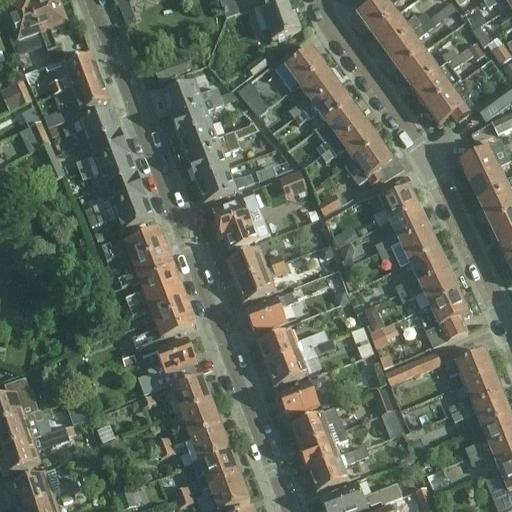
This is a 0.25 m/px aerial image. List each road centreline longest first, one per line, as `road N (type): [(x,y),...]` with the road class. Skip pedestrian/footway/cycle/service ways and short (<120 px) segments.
road 1 (residential): [(93,0),(289,511)]
road 2 (residential): [(511,354),(432,166),(321,0)]
